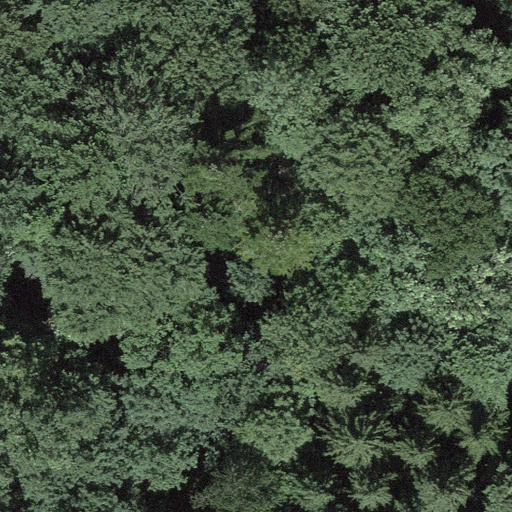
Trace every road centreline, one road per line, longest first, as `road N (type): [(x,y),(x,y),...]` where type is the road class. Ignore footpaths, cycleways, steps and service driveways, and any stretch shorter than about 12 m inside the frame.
road 1 (track): [(141,0),(441,315),(511,367)]
road 2 (track): [(441,315),(0,123)]
